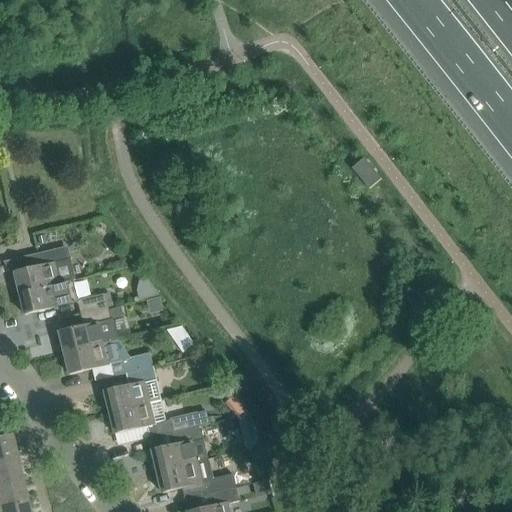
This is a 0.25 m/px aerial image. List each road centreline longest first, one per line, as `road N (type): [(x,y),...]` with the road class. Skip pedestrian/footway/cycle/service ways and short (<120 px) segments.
road 1 (residential): [(116,511),(0,364)]
road 2 (motorway): [(414,0),(511,121)]
